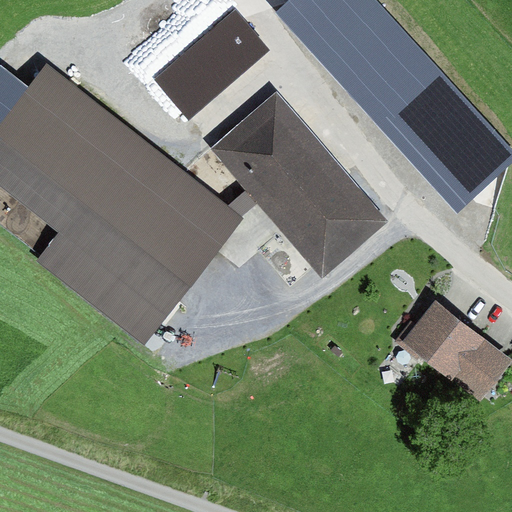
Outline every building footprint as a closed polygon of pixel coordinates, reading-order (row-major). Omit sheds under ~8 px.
[(273,54),(239,11),(155,78),(188,120),(273,54)] [(45,64),(0,121),(0,184),(62,232),(39,261),(147,344),(245,217),(230,206),(45,64)] [(277,95),(212,149),(248,191),(259,204),(322,279),(387,225),(277,95)] [(248,191),(230,206),(245,217),(259,204),(248,191)] [(511,364),(511,361),(436,302),(404,342),(482,403),(511,364)]
